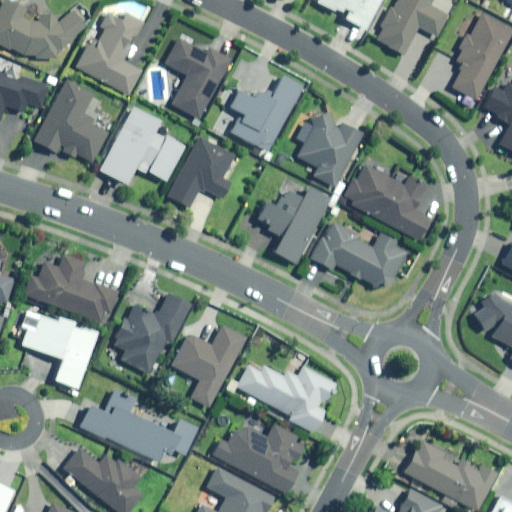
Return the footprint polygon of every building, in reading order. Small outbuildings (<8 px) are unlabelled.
[(30,60),(36,60),(54,59),(53,54),(80,29),(66,13),(47,30),(29,22),(18,17),(22,9),(0,0),(0,45),(30,58),(30,60)] [(313,0),(312,2),(340,18),(339,19),(360,31),(377,0),(313,0)] [(388,5),(379,22),(383,24),(375,38),(386,44),(386,45),(403,53),(417,26),(435,35),(447,12),(430,3),(431,0),(395,0),(392,6),(388,5)] [(465,32),(458,46),(462,48),(454,62),(460,65),(449,86),(473,99),(511,29),(479,12),(468,33),(465,32)] [(139,23),(120,13),(116,20),(102,13),(96,25),(99,27),(89,45),(85,43),(72,68),(124,96),(138,70),(120,61),(139,23)] [(201,52),(175,39),(161,64),(182,75),(167,104),(195,119),(226,60),(203,48),(201,52)] [(1,77),(0,76),(0,107),(19,113),(22,104),(36,109),(44,85),(14,75),(12,81),(1,77)] [(302,87),(281,76),(269,98),(256,91),(253,97),(240,90),(232,107),(243,112),(232,132),(268,151),(302,87)] [(60,148),(58,152),(70,158),(72,155),(88,163),(104,133),(87,124),(90,119),(80,114),(90,96),(62,81),(29,142),(53,155),(57,147),(60,148)] [(511,84),(511,87),(503,83),(498,92),(490,88),(479,108),(493,115),(492,118),(505,125),(494,145),(511,154),(511,84)] [(179,148),(149,133),(155,121),(129,107),(96,171),(123,185),(130,170),(141,176),(143,173),(161,182),(179,148)] [(333,126),(327,110),(308,116),(311,125),(294,154),(315,165),(312,174),(332,185),(361,132),(340,121),(337,127),(334,125),(333,126)] [(232,157),(195,138),(164,197),(187,209),(197,190),(217,201),(228,181),(221,177),(232,157)] [(393,180),(360,163),(340,200),(415,240),(427,218),(411,209),(423,186),(397,172),(393,180)] [(329,198),(306,186),(301,197),(287,190),(282,200),(287,203),(283,210),(263,200),(255,217),(267,224),(265,229),(279,236),(272,250),(296,262),(329,198)] [(331,266),(364,284),(366,290),(392,283),(390,277),(403,253),(392,247),(393,244),(375,234),(368,247),(355,240),(357,236),(329,222),(320,238),(318,237),(306,259),(328,271),(331,266)] [(511,237),(499,261),(511,267),(511,237)] [(82,263),(59,255),(54,269),(37,262),(31,277),(26,275),(19,295),(98,323),(101,313),(106,315),(115,291),(77,278),(82,263)] [(0,302),(3,303),(10,279),(0,276),(0,302)] [(492,291),(478,301),(482,307),(472,313),(483,331),(488,327),(490,328),(488,334),(511,347),(508,357),(511,359),(511,305),(497,298),(492,291)] [(110,335),(116,338),(111,347),(121,352),(117,361),(146,375),(162,341),(167,343),(186,305),(163,293),(156,308),(152,306),(145,321),(136,317),(128,313),(124,322),(118,319),(110,335)] [(94,333),(77,327),(75,330),(70,328),(71,324),(54,318),(52,322),(35,316),(30,331),(23,329),(17,345),(58,360),(51,381),(74,389),(94,333)] [(242,338),(218,325),(207,346),(185,334),(168,366),(196,381),(186,398),(205,408),(242,338)] [(321,405),(332,385),(298,367),(293,377),(282,371),(279,377),(260,366),(257,372),(244,366),(233,388),(289,417),(286,421),(309,433),(321,411),(314,407),(316,403),(321,405)] [(110,390),(99,413),(84,406),(73,428),(101,440),(101,439),(155,463),(160,452),(166,456),(169,451),(180,456),(193,429),(173,420),(167,433),(125,414),(131,399),(110,390)] [(277,435),(272,432),(268,439),(237,423),(226,444),(215,438),(207,455),(282,494),(294,472),(283,466),(286,460),(292,463),(300,447),(290,442),(293,436),(281,430),(277,435)] [(440,453),(417,440),(399,472),(471,511),(473,511),(494,475),(476,465),(474,469),(459,461),(455,468),(438,458),(440,453)] [(95,465),(82,455),(67,475),(114,511),(125,511),(138,495),(129,488),(136,479),(103,454),(95,465)] [(511,511),(511,468),(508,467),(485,511),(511,511)] [(261,511),(269,498),(213,468),(202,488),(221,498),(213,511),(210,511),(198,505),(194,511),(261,511)] [(0,511),(10,491),(0,486),(0,511)] [(435,511),(438,507),(404,489),(392,511),(384,511),(369,504),(365,511),(435,511)] [(67,511),(48,503),(43,511),(67,511)]
